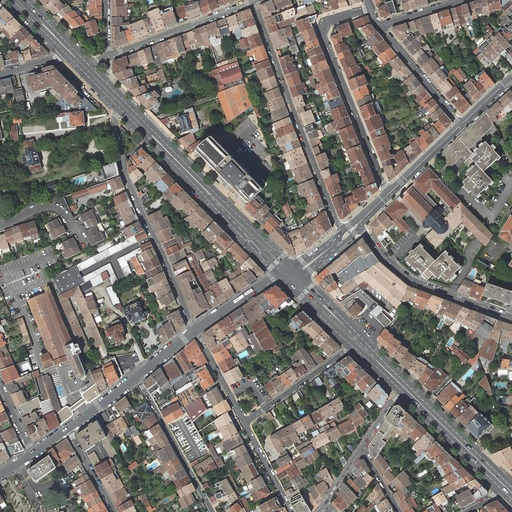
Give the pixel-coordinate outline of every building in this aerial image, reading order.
[(53,0),(47,6),(55,14),(59,11),(69,5),(67,3),(65,5),(59,0),(53,0)] [(102,7),(101,0),(100,0),(90,2),(90,7),(87,7),(87,9),(90,9),(102,7)] [(199,2),(198,0),(189,3),(190,6),(186,7),(188,16),(189,19),(202,14),(199,2)] [(203,0),(199,2),(202,14),(210,11),(207,0),(203,0)] [(216,0),(207,0),(210,11),(219,8),(216,0)] [(274,5),(273,0),(266,3),(260,5),(265,19),(273,16),(272,12),(276,10),(274,5)] [(273,0),(274,5),(276,10),(285,7),(281,0),(273,0)] [(329,2),(330,4),(332,11),(339,9),(336,0),(329,2)] [(335,0),(336,0),(339,9),(349,6),(346,0),(335,0)] [(401,0),(402,3),(405,11),(411,9),(408,0),(401,0)] [(408,0),(411,9),(417,7),(414,0),(408,0)] [(483,12),(481,0),(474,2),(477,14),(481,13),(482,16),(484,15),(483,12)] [(487,0),(481,0),(483,12),(484,15),(484,16),(491,14),(490,12),(487,0)] [(487,0),(490,12),(502,9),(501,4),(500,0),(487,0)] [(500,0),(501,4),(502,9),(503,13),(511,5),(511,1),(511,0),(500,0)] [(392,15),(397,13),(393,1),(387,3),(392,15)] [(382,18),(392,15),(387,3),(387,2),(386,3),(385,3),(386,5),(381,7),(380,4),(377,5),(378,8),(381,18),(382,18)] [(477,14),(474,2),(468,4),(471,16),(471,17),(472,20),(473,21),(476,20),(478,20),(478,19),(477,17),(477,14)] [(76,10),(71,4),(69,5),(59,11),(64,17),(73,12),(75,11),(76,10)] [(159,8),(158,4),(155,5),(157,9),(149,12),(156,32),(166,28),(160,11),(159,8)] [(323,7),(326,13),(332,11),(330,4),(323,7)] [(468,4),(462,6),(465,18),(467,22),(467,23),(469,23),(469,21),(472,20),(471,17),(471,16),(468,4)] [(313,5),(306,8),(310,18),(316,16),(317,15),(313,5)] [(511,5),(503,13),(503,14),(499,17),(505,25),(511,20),(507,15),(508,14),(509,15),(510,15),(511,13),(511,5)] [(112,18),(123,18),(124,18),(124,16),(127,16),(127,8),(124,8),(124,6),(112,7),(112,18)] [(462,6),(456,8),(459,20),(460,24),(467,22),(465,18),(462,6)] [(0,32),(2,30),(15,18),(4,7),(0,11),(0,32)] [(102,14),(102,7),(90,9),(90,15),(90,16),(95,15),(102,14)] [(174,11),(172,7),(170,8),(171,11),(164,13),(163,10),(160,11),(166,28),(178,23),(177,19),(174,11)] [(174,11),(177,19),(188,16),(186,7),(174,11)] [(283,13),(282,13),(284,20),(286,20),(287,19),(296,16),(296,12),(296,11),(295,9),(295,8),(286,12),(285,12),(284,12),(283,13)] [(306,8),(296,12),(296,16),(296,22),(310,18),(306,8)] [(454,26),(455,30),(458,29),(456,26),(460,24),(459,20),(456,8),(449,10),(451,17),(454,26)] [(251,9),(236,15),(239,23),(253,17),(251,9)] [(440,21),(442,30),(454,26),(451,17),(449,10),(437,14),(440,21)] [(76,12),(75,11),(73,12),(64,17),(69,22),(79,17),(76,12)] [(149,34),(156,32),(149,12),(147,13),(148,17),(143,19),(144,20),(149,34)] [(69,22),(75,28),(86,24),(88,23),(84,14),(82,15),(80,16),(79,17),(69,22)] [(439,31),(442,30),(440,21),(437,14),(430,16),(434,27),(435,30),(435,32),(439,31)] [(236,15),(226,18),(231,36),(231,38),(233,43),(240,40),(244,39),(241,31),(239,25),(239,23),(236,15)] [(265,19),(268,27),(276,23),(278,23),(279,22),(281,22),(278,15),(277,15),(275,16),(273,16),(265,19)] [(268,27),(270,34),(279,31),(278,28),(294,22),(295,25),(296,24),(296,22),(296,16),(287,19),(286,20),(284,20),(281,22),(279,22),(278,23),(276,23),(268,27)] [(299,31),(300,33),(302,32),(313,28),(311,24),(315,22),(315,20),(316,20),(317,18),(317,17),(316,16),(310,18),(296,22),(296,24),(296,25),(297,25),(300,27),(301,30),(299,31)] [(368,16),(354,21),(356,29),(358,29),(371,24),(368,16)] [(430,16),(420,19),(424,31),(426,33),(427,33),(426,31),(432,29),(433,31),(435,30),(434,27),(430,16)] [(253,17),(239,23),(239,25),(243,24),(244,29),(256,25),(253,17)] [(15,18),(2,30),(4,31),(3,32),(8,38),(9,37),(10,38),(23,26),(15,18)] [(123,26),(130,25),(129,23),(122,24),(122,22),(123,21),(123,18),(112,18),(112,28),(120,26),(123,26)] [(226,18),(216,22),(219,29),(218,29),(221,39),(222,41),(223,40),(223,39),(224,38),(223,36),(228,34),(229,37),(229,36),(229,37),(230,38),(231,38),(231,36),(226,18)] [(420,19),(414,21),(417,30),(419,32),(419,33),(424,31),(420,19)] [(88,23),(86,24),(90,36),(100,33),(95,20),(88,23)] [(143,37),(149,34),(144,20),(140,22),(137,23),(143,37)] [(414,21),(406,23),(409,31),(410,34),(411,35),(412,34),(411,33),(411,32),(413,31),(416,30),(417,33),(419,32),(417,30),(414,21)] [(216,22),(206,26),(210,42),(211,44),(212,48),(223,44),(222,41),(221,39),(218,29),(219,29),(216,22)] [(136,40),(143,37),(137,23),(136,23),(136,25),(133,27),(132,25),(130,26),(136,40)] [(352,40),(355,39),(353,33),(352,31),(349,23),(338,27),(340,33),(341,38),(351,34),(353,38),(351,39),(352,40)] [(391,30),(401,41),(408,36),(406,34),(409,31),(406,23),(392,28),(391,30)] [(369,39),(377,32),(371,24),(358,29),(363,34),(364,33),(368,37),(366,38),(367,40),(369,39)] [(241,31),(244,39),(259,34),(256,25),(244,29),(241,31)] [(23,26),(10,38),(9,39),(13,42),(17,38),(20,41),(16,44),(17,46),(20,45),(31,34),(23,26)] [(116,47),(129,42),(125,32),(120,34),(120,26),(112,28),(113,45),(116,47)] [(129,42),(136,40),(130,26),(128,26),(130,30),(125,32),(129,42)] [(206,26),(200,29),(204,45),(205,46),(208,45),(210,50),(213,49),(211,44),(210,42),(206,26)] [(270,34),(276,49),(290,44),(287,37),(286,33),(292,31),(290,26),(279,31),(270,34)] [(331,37),(335,47),(343,43),(341,38),(340,33),(338,27),(333,29),(330,35),(331,37)] [(495,33),(489,27),(489,28),(487,29),(493,36),(506,50),(511,57),(511,48),(511,49),(509,51),(507,49),(511,45),(509,42),(503,36),(498,31),(495,33)] [(499,29),(498,30),(498,31),(503,36),(509,42),(511,38),(511,34),(507,29),(506,27),(503,29),(501,28),(499,29)] [(307,43),(318,39),(313,28),(302,32),(307,43)] [(200,29),(193,31),(197,42),(197,43),(199,48),(201,47),(201,46),(204,45),(200,29)] [(493,36),(487,29),(485,31),(488,35),(485,38),(486,40),(488,41),(490,44),(500,55),(506,50),(493,36)] [(193,31),(187,33),(191,46),(192,48),(192,49),(196,48),(196,49),(199,48),(197,43),(197,42),(193,31)] [(376,46),(384,40),(377,32),(369,39),(367,40),(362,45),(358,48),(360,53),(362,58),(365,56),(361,50),(364,47),(367,46),(370,46),(372,49),(376,46)] [(187,33),(181,36),(185,48),(185,51),(186,52),(192,50),(192,49),(192,48),(191,46),(187,33)] [(35,39),(31,34),(20,45),(23,49),(24,49),(26,47),(28,45),(30,44),(35,39)] [(240,40),(244,53),(245,52),(264,45),(259,34),(244,39),(240,40)] [(401,41),(406,47),(418,37),(417,35),(414,37),(413,35),(412,34),(411,35),(410,34),(408,36),(401,41)] [(406,47),(413,56),(424,47),(423,46),(422,47),(418,42),(419,41),(420,42),(424,39),(421,36),(421,35),(418,37),(406,47)] [(181,36),(175,38),(178,50),(179,53),(180,56),(181,57),(187,55),(186,52),(185,51),(185,48),(181,36)] [(175,38),(169,40),(172,53),(174,58),(175,57),(176,62),(181,60),(180,56),(179,53),(178,50),(175,38)] [(35,39),(30,44),(35,50),(38,47),(39,48),(42,45),(35,39)] [(307,43),(306,44),(308,47),(305,48),(307,52),(308,51),(309,51),(321,46),(318,39),(307,43)] [(169,40),(163,43),(167,57),(167,60),(174,58),(172,53),(169,40)] [(390,47),(384,40),(376,46),(372,49),(373,51),(375,49),(379,54),(377,55),(378,57),(390,47)] [(491,62),(500,55),(490,44),(488,41),(486,40),(478,47),(481,51),(482,53),(491,62)] [(163,43),(157,45),(161,62),(163,61),(162,59),(167,57),(163,43)] [(335,47),(338,54),(350,50),(348,46),(346,47),(345,43),(343,43),(335,47)] [(29,48),(32,59),(39,57),(36,51),(35,50),(30,44),(28,45),(30,47),(29,48)] [(413,56),(418,61),(423,57),(422,55),(429,49),(430,51),(431,50),(427,44),(424,47),(413,56)] [(36,51),(39,57),(48,55),(49,52),(42,45),(39,48),(38,47),(35,50),(36,51)] [(157,45),(150,47),(154,62),(155,65),(157,65),(157,64),(160,64),(161,69),(163,68),(162,64),(161,62),(157,45)] [(250,65),(251,67),(255,66),(255,65),(269,60),(264,45),(245,52),(247,57),(253,55),(255,61),(251,62),(252,64),(250,65)] [(298,47),(297,45),(290,47),(292,54),(298,52),(299,52),(298,47)] [(310,58),(323,53),(321,46),(309,51),(308,51),(310,58)] [(150,47),(144,50),(148,63),(154,62),(150,47)] [(398,56),(390,47),(378,57),(379,58),(381,57),(386,63),(384,64),(384,65),(382,67),(383,68),(386,67),(390,62),(398,56)] [(23,54),(25,61),(32,59),(29,48),(27,48),(28,50),(24,52),(23,49),(22,50),(23,54)] [(12,50),(9,51),(11,59),(13,64),(25,61),(23,54),(21,55),(19,51),(17,52),(13,53),(12,50)] [(144,50),(138,52),(142,65),(148,63),(144,50)] [(338,54),(340,60),(352,56),(350,50),(338,54)] [(418,61),(423,67),(432,59),(435,57),(430,51),(425,55),(423,57),(418,61)] [(492,63),(491,62),(482,53),(481,51),(477,54),(476,55),(477,57),(486,68),(492,63)] [(138,52),(127,57),(129,65),(130,69),(132,68),(131,66),(138,64),(138,66),(142,65),(138,52)] [(314,65),(326,60),(323,53),(310,58),(312,61),(314,65)] [(340,60),(344,70),(357,65),(353,57),(356,56),(355,54),(352,56),(340,60)] [(289,55),(279,59),(281,65),(292,61),(294,61),(293,58),(290,59),(289,55)] [(443,66),(445,64),(442,62),(440,64),(437,60),(439,58),(437,55),(432,59),(423,67),(430,76),(440,68),(443,66)] [(201,62),(196,63),(199,73),(200,76),(206,73),(201,56),(200,56),(201,62)] [(406,66),(398,56),(390,62),(386,67),(392,74),(393,76),(394,76),(398,72),(406,66)] [(113,62),(114,74),(127,70),(126,68),(127,68),(127,66),(129,65),(127,57),(113,62)] [(228,60),(217,64),(217,65),(218,69),(223,67),(225,66),(229,65),(228,61),(228,60)] [(255,66),(258,72),(271,66),(269,60),(255,65),(255,66)] [(314,65),(311,66),(315,75),(330,69),(326,60),(314,65)] [(292,61),(281,65),(285,75),(297,71),(295,65),(294,66),(292,61)] [(218,69),(223,81),(226,90),(245,83),(245,82),(243,78),(241,71),(238,62),(229,65),(225,66),(223,67),(218,69)] [(358,67),(357,65),(344,70),(349,81),(361,76),(361,74),(358,67)] [(76,112),(84,111),(97,110),(54,66),(45,69),(44,69),(45,74),(39,75),(28,78),(30,87),(33,86),(35,92),(40,91),(47,89),(47,88),(51,87),(53,86),(58,91),(60,93),(58,94),(60,96),(62,95),(65,98),(58,105),(58,114),(76,112)] [(275,76),(271,66),(258,72),(260,79),(261,81),(262,81),(275,76)] [(413,75),(406,66),(398,72),(394,76),(393,76),(396,80),(399,77),(401,75),(405,81),(413,75)] [(430,76),(438,86),(449,78),(450,76),(451,76),(449,73),(446,76),(441,70),(444,68),(443,66),(440,68),(430,76)] [(127,70),(114,74),(121,82),(128,80),(135,77),(134,74),(132,68),(130,69),(127,70)] [(467,76),(460,68),(458,69),(456,71),(453,73),(461,81),(467,76)] [(212,71),(211,72),(211,74),(214,80),(215,83),(216,83),(220,93),(226,90),(223,81),(218,69),(212,71)] [(315,75),(313,76),(315,78),(319,77),(322,84),(318,86),(319,88),(335,82),(330,69),(315,75)] [(297,71),(285,75),(290,88),(302,84),(298,74),(300,74),(299,70),(297,71)] [(488,91),(495,84),(488,76),(485,72),(480,77),(478,75),(476,76),(477,78),(480,81),(488,91)] [(495,84),(498,82),(491,74),(488,76),(495,84)] [(128,80),(121,82),(130,91),(132,90),(139,88),(147,85),(145,80),(137,82),(137,80),(143,78),(142,75),(135,77),(128,80)] [(366,80),(364,75),(361,76),(349,81),(353,91),(368,84),(371,83),(369,79),(366,80)] [(417,80),(413,75),(405,81),(403,83),(401,85),(402,86),(403,88),(407,85),(409,87),(417,80)] [(279,88),(275,76),(262,81),(261,81),(261,82),(263,88),(266,87),(268,92),(279,88)] [(312,76),(308,78),(310,81),(310,83),(313,91),(318,89),(312,76)] [(483,95),(488,91),(480,81),(477,83),(474,80),(474,79),(473,80),(472,78),(470,76),(468,77),(470,80),(471,81),(472,82),(483,95)] [(15,91),(14,90),(13,85),(11,78),(3,80),(7,93),(15,91)] [(446,95),(456,86),(455,84),(454,85),(452,86),(447,81),(450,79),(449,78),(438,86),(446,95)] [(421,85),(417,80),(409,87),(408,87),(411,91),(407,94),(408,96),(412,92),(421,85)] [(302,84),(290,88),(293,98),(302,95),(308,93),(305,85),(310,83),(310,81),(304,83),(302,84)] [(479,99),(483,95),(472,82),(471,81),(465,86),(465,87),(467,89),(470,92),(471,93),(477,101),(479,99)] [(335,82),(319,88),(322,96),(327,93),(338,89),(335,82)] [(245,83),(226,90),(220,93),(218,93),(229,122),(253,105),(250,99),(246,87),(245,83)] [(132,90),(130,91),(137,98),(145,94),(151,92),(148,84),(147,85),(139,88),(132,90)] [(353,91),(357,101),(366,97),(366,96),(372,93),(368,84),(353,91)] [(425,89),(421,85),(412,92),(408,96),(409,97),(411,95),(414,93),(417,96),(425,89)] [(457,87),(456,86),(446,95),(451,101),(454,97),(456,96),(460,92),(456,88),(457,87)] [(26,102),(25,100),(22,88),(14,90),(15,91),(18,104),(26,102)] [(268,101),(282,96),(279,88),(268,92),(265,93),(268,101)] [(330,101),(341,96),(338,89),(327,93),(330,101)] [(429,94),(425,89),(417,96),(416,98),(418,101),(415,104),(416,105),(420,102),(429,94)] [(145,94),(137,98),(149,110),(155,105),(158,102),(159,101),(157,99),(160,95),(157,92),(158,91),(158,90),(155,91),(151,92),(145,94)] [(462,115),(471,106),(465,98),(464,97),(460,92),(456,96),(459,100),(457,101),(454,104),(462,115)] [(471,106),(477,101),(471,93),(470,92),(464,97),(465,98),(471,106)] [(375,99),(373,94),(370,95),(366,97),(357,101),(360,108),(373,103),(372,100),(375,99)] [(433,99),(429,94),(420,102),(423,105),(419,109),(420,110),(433,99)] [(302,95),(293,98),(295,103),(297,109),(305,105),(304,102),(303,98),(302,95)] [(511,101),(505,95),(498,102),(505,113),(506,115),(511,109),(511,101)] [(285,106),(282,96),(268,101),(267,102),(268,104),(270,103),(272,110),(269,111),(269,112),(271,112),(285,106)] [(332,110),(344,105),(341,96),(330,101),(328,101),(329,102),(332,110)] [(437,104),(433,99),(420,110),(421,111),(423,109),(426,113),(428,111),(437,104)] [(498,102),(487,112),(490,117),(490,118),(493,123),(498,120),(498,121),(502,118),(502,119),(506,115),(505,113),(498,102)] [(360,108),(364,120),(378,115),(382,113),(380,108),(376,110),(373,103),(360,108)] [(305,105),(297,109),(299,114),(309,110),(308,108),(310,108),(308,104),(305,105)] [(440,108),(437,104),(428,111),(430,113),(427,115),(425,117),(427,119),(430,117),(440,108)] [(336,121),(349,116),(344,105),(332,110),(331,110),(326,113),(327,115),(332,112),(336,121)] [(290,117),(285,106),(271,112),(276,123),(290,117)] [(190,130),(192,134),(193,133),(199,130),(198,128),(199,128),(194,112),(192,108),(185,111),(186,113),(183,114),(183,115),(178,117),(183,133),(190,130)] [(309,110),(299,114),(305,128),(310,125),(314,124),(321,121),(319,116),(316,108),(309,110)] [(445,113),(440,108),(430,117),(427,119),(429,121),(432,119),(435,121),(436,120),(437,119),(438,118),(445,113)] [(58,114),(56,114),(56,117),(56,118),(64,117),(64,116),(70,115),(70,121),(67,121),(67,127),(71,127),(85,125),(84,111),(76,112),(58,114)] [(451,147),(439,159),(444,163),(442,165),(442,166),(447,171),(449,169),(451,171),(455,167),(457,169),(464,162),(471,170),(476,164),(472,160),(477,154),(475,152),(486,142),(497,131),(493,123),(490,118),(490,117),(487,112),(471,128),(455,143),(456,145),(452,149),(451,147)] [(453,123),(445,113),(438,118),(439,120),(447,129),(453,123)] [(383,128),(383,127),(378,115),(364,120),(370,133),(383,128)] [(330,124),(324,126),(328,136),(337,132),(340,131),(353,125),(349,116),(336,121),(330,124)] [(293,124),(290,117),(276,123),(274,124),(277,131),(293,124)] [(166,118),(160,121),(165,126),(171,122),(167,118),(166,118)] [(439,120),(438,118),(437,119),(438,121),(435,124),(433,123),(431,124),(433,127),(440,135),(447,129),(439,120)] [(313,132),(307,134),(309,140),(319,137),(320,139),(328,136),(324,126),(321,121),(314,124),(316,130),(313,132)] [(273,132),(276,139),(277,139),(278,138),(295,131),(293,124),(277,131),(274,132),(273,132)] [(310,125),(305,128),(307,134),(313,132),(316,130),(314,124),(310,125)] [(12,138),(18,137),(16,125),(9,126),(10,129),(12,138)] [(341,140),(343,143),(344,143),(345,143),(358,137),(353,125),(340,131),(341,134),(341,135),(341,137),(342,138),(343,139),(341,140)] [(428,125),(425,128),(428,131),(435,141),(440,135),(433,127),(431,129),(428,125)] [(370,133),(372,140),(385,135),(383,128),(370,133)] [(423,130),(420,133),(422,135),(423,137),(429,146),(435,141),(428,131),(426,133),(423,130)] [(278,143),(280,146),(282,145),(298,139),(295,131),(278,138),(280,142),(278,143)] [(192,134),(178,140),(187,149),(197,143),(192,135),(193,134),(193,133),(192,134)] [(390,146),(386,134),(385,135),(372,140),(377,151),(390,146)] [(214,137),(206,141),(204,143),(197,150),(200,153),(208,161),(216,169),(226,179),(230,184),(234,187),(240,193),(249,203),(257,195),(263,188),(254,179),(230,156),(215,139),(214,137)] [(319,137),(309,140),(313,148),(322,145),(320,139),(319,137)] [(344,143),(343,143),(342,144),(342,145),(343,148),(344,148),(344,149),(345,149),(346,148),(347,150),(347,151),(361,145),(358,137),(345,143),(344,143)] [(424,151),(429,146),(423,137),(421,138),(419,137),(416,139),(417,141),(424,151)] [(418,156),(424,151),(417,141),(416,139),(415,138),(414,139),(415,141),(411,144),(412,146),(418,156)] [(197,143),(187,149),(192,154),(197,150),(204,143),(206,141),(205,139),(202,140),(197,143)] [(282,145),(285,153),(301,147),(298,139),(282,145)] [(23,142),(26,150),(36,147),(33,140),(23,142)] [(491,147),(486,142),(475,152),(477,154),(472,160),(476,164),(484,172),(500,156),(494,150),(495,149),(492,146),(491,147)] [(322,145),(313,148),(316,156),(325,153),(324,151),(324,150),(320,152),(319,150),(323,148),(322,145)] [(352,164),(352,165),(366,159),(361,145),(347,151),(352,164)] [(395,157),(394,155),(391,156),(390,154),(391,154),(390,153),(389,153),(388,150),(391,149),(390,146),(377,151),(382,162),(390,159),(395,157)] [(410,164),(418,156),(412,146),(404,151),(410,164)] [(36,147),(26,150),(25,150),(27,155),(29,164),(30,167),(32,172),(42,170),(40,164),(41,164),(36,147)] [(301,147),(285,153),(288,161),(304,155),(301,147)] [(129,171),(130,174),(137,168),(150,155),(142,148),(131,159),(137,165),(135,167),(133,166),(130,160),(129,159),(128,159),(127,159),(126,159),(128,169),(129,171)] [(401,172),(410,164),(404,151),(398,153),(399,155),(395,157),(397,163),(399,167),(401,172)] [(325,153),(316,156),(319,164),(328,161),(328,159),(325,153)] [(147,172),(157,162),(150,155),(137,168),(139,170),(142,167),(147,172)] [(304,155),(288,161),(291,169),(307,163),(304,155)] [(366,159),(352,165),(354,169),(356,168),(357,172),(358,171),(369,167),(366,159)] [(397,176),(401,172),(399,167),(397,163),(392,165),(390,159),(382,162),(390,182),(397,176)] [(328,161),(319,164),(322,172),(329,169),(331,168),(328,161)] [(117,162),(104,167),(100,168),(102,175),(98,176),(100,182),(104,180),(120,175),(117,162)] [(156,183),(167,173),(157,162),(147,172),(146,172),(156,183)] [(307,163),(293,168),(298,180),(300,179),(312,174),(307,163)] [(476,164),(471,170),(466,175),(468,177),(463,182),(466,185),(464,186),(470,192),(471,191),(477,197),(493,181),(484,172),(476,164)] [(369,167),(358,171),(360,176),(362,175),(363,178),(373,175),(369,167)] [(130,174),(134,184),(144,175),(139,170),(137,168),(130,174)] [(429,168),(415,182),(427,195),(432,189),(453,210),(461,202),(440,180),(429,168)] [(329,169),(322,172),(325,179),(330,177),(328,171),(330,171),(329,169)] [(159,188),(164,193),(177,183),(167,173),(156,183),(153,186),(157,190),(159,188)] [(314,179),(312,174),(300,179),(300,180),(298,181),(299,185),(314,179)] [(330,177),(325,179),(328,187),(338,182),(340,182),(336,174),(334,175),(330,177)] [(364,188),(376,183),(373,175),(363,178),(365,182),(363,183),(363,184),(364,187),(364,188)] [(120,176),(106,181),(108,184),(111,183),(112,188),(111,189),(112,191),(125,187),(120,176)] [(230,184),(226,179),(222,183),(226,188),(230,184)] [(317,186),(314,179),(299,185),(298,185),(300,191),(298,192),(299,193),(317,186)] [(47,185),(48,191),(57,188),(55,182),(47,185)] [(89,188),(71,194),(73,200),(107,188),(105,182),(89,188)] [(338,182),(328,187),(331,196),(342,192),(338,182)] [(397,199),(408,210),(425,227),(428,228),(430,226),(434,229),(438,233),(444,234),(448,229),(448,224),(440,216),(442,214),(442,211),(427,195),(415,182),(414,183),(415,183),(401,197),(400,196),(397,199)] [(164,193),(172,202),(184,190),(177,183),(164,193)] [(364,188),(369,199),(377,192),(378,189),(376,183),(364,188)] [(319,193),(317,186),(299,193),(300,195),(302,194),(304,199),(306,198),(319,193)] [(359,189),(353,191),(354,195),(355,197),(357,203),(364,201),(367,200),(369,199),(364,188),(364,187),(359,189)] [(138,193),(140,197),(146,192),(149,190),(147,188),(145,188),(144,188),(138,193)] [(182,209),(183,208),(192,199),(184,190),(172,202),(177,207),(176,208),(177,209),(178,207),(180,210),(182,209)] [(130,199),(127,191),(114,198),(118,205),(130,199)] [(140,197),(142,201),(148,196),(146,192),(140,197)] [(2,195),(4,204),(14,202),(12,193),(2,195)] [(169,204),(172,202),(164,193),(162,195),(161,196),(169,204)] [(306,198),(304,199),(307,206),(309,205),(322,200),(319,193),(306,198)] [(249,203),(245,207),(254,216),(264,206),(267,204),(265,202),(263,204),(257,198),(259,196),(257,195),(249,203)] [(354,195),(345,198),(345,199),(347,203),(351,213),(359,207),(359,206),(357,203),(355,197),(354,195)] [(340,196),(333,199),(340,219),(343,220),(351,213),(347,203),(345,204),(342,197),(340,196)] [(118,205),(117,206),(121,213),(133,206),(130,199),(118,205)] [(190,216),(200,206),(192,199),(183,208),(190,216)] [(397,199),(384,212),(402,231),(404,233),(410,228),(400,218),(408,210),(397,199)] [(309,205),(307,206),(308,210),(310,209),(311,211),(309,212),(304,214),(304,215),(311,213),(314,212),(325,207),(322,200),(309,205)] [(264,206),(254,216),(258,221),(269,211),(271,208),(275,204),(273,203),(272,204),(269,201),(267,204),(264,206)] [(289,205),(287,202),(279,210),(286,219),(292,213),(290,208),(289,205)] [(471,212),(461,202),(453,210),(448,215),(443,210),(442,211),(442,214),(440,216),(448,224),(448,229),(444,234),(438,233),(434,229),(426,237),(436,247),(461,222),(471,212)] [(124,220),(136,214),(133,206),(121,213),(120,213),(124,220)] [(195,228),(195,227),(208,215),(200,206),(190,216),(189,216),(186,218),(195,228)] [(269,211),(258,221),(263,226),(272,218),(273,216),(275,214),(274,213),(275,212),(271,208),(269,211)] [(499,236),(509,243),(511,238),(511,208),(511,209),(510,211),(509,212),(509,214),(510,215),(511,216),(501,231),(502,232),(499,236)] [(93,209),(81,215),(85,223),(97,216),(93,209)] [(148,216),(152,224),(163,218),(161,213),(163,211),(162,209),(159,211),(155,213),(148,216)] [(316,219),(327,233),(332,228),(326,211),(323,214),(322,212),(320,214),(321,216),(318,218),(317,216),(314,212),(311,213),(312,214),(316,219)] [(384,212),(377,218),(387,228),(388,229),(393,224),(397,228),(396,229),(400,233),(402,231),(384,212)] [(483,224),(471,212),(461,222),(462,222),(479,239),(485,246),(493,234),(488,229),(484,225),(485,224),(484,223),(483,224)] [(272,218),(263,226),(271,234),(279,226),(283,222),(282,220),(281,221),(276,216),(277,215),(277,214),(276,213),(275,214),(273,216),(272,218)] [(299,229),(298,226),(296,222),(289,224),(287,222),(293,216),(292,213),(286,219),(283,222),(285,225),(289,230),(285,234),(286,236),(279,242),(292,255),(294,256),(296,255),(290,239),(295,237),(296,236),(301,234),(300,231),(299,229)] [(124,220),(128,228),(140,221),(136,214),(124,220)] [(152,224),(157,233),(172,226),(168,218),(172,216),(171,214),(168,216),(163,218),(152,224)] [(203,234),(215,222),(208,215),(195,227),(197,228),(198,227),(202,231),(201,233),(203,234)] [(88,230),(97,225),(101,223),(97,216),(85,223),(88,230)] [(47,224),(51,231),(63,225),(62,223),(59,218),(53,221),(47,224)] [(387,228),(377,218),(371,224),(370,226),(377,237),(380,242),(384,239),(380,234),(387,228)] [(311,224),(321,237),(327,233),(316,219),(311,223),(311,222),(310,222),(311,224)] [(28,223),(32,236),(40,234),(35,220),(28,223)] [(123,230),(127,239),(135,236),(135,235),(144,230),(140,221),(128,228),(123,230)] [(203,234),(212,243),(213,242),(224,231),(215,222),(203,234)] [(279,226),(271,234),(279,242),(286,236),(285,234),(289,230),(285,225),(283,222),(279,226)] [(304,228),(315,242),(321,237),(311,224),(310,222),(309,222),(309,223),(309,224),(304,228)] [(462,222),(461,222),(436,247),(436,248),(462,222)] [(20,225),(24,239),(32,236),(28,223),(20,225)] [(12,227),(16,241),(24,239),(20,225),(12,227)] [(63,225),(51,231),(54,238),(65,233),(67,232),(63,225)] [(85,231),(89,239),(101,232),(97,225),(88,230),(85,231)] [(162,243),(162,244),(178,237),(176,234),(173,235),(171,230),(173,228),(172,226),(157,233),(162,243)] [(9,243),(16,241),(12,227),(4,230),(5,233),(9,243)] [(301,234),(307,248),(315,242),(304,228),(300,231),(301,234)] [(387,228),(380,234),(384,239),(388,235),(385,231),(388,229),(387,228)] [(148,236),(144,230),(135,235),(138,241),(148,236)] [(213,242),(224,253),(229,250),(236,243),(234,241),(224,231),(213,242)] [(89,239),(92,246),(105,239),(101,232),(89,239)] [(0,235),(0,243),(1,248),(9,246),(9,243),(5,233),(0,235)] [(296,255),(307,248),(301,234),(296,236),(298,240),(295,241),(294,238),(295,238),(295,237),(290,239),(296,255)] [(127,239),(76,265),(79,271),(138,241),(135,236),(127,239)] [(162,244),(165,250),(180,243),(183,242),(180,236),(178,237),(162,244)] [(61,244),(65,251),(77,244),(74,237),(68,240),(61,244)] [(363,238),(355,245),(361,253),(365,257),(372,252),(363,238)] [(165,250),(168,256),(184,249),(185,249),(192,245),(193,243),(191,241),(181,246),(180,243),(165,250)] [(144,252),(154,247),(151,242),(141,246),(142,247),(144,252)] [(229,250),(230,253),(235,260),(236,259),(239,262),(237,264),(240,268),(250,257),(236,243),(229,250)] [(77,244),(65,251),(69,258),(81,252),(77,244)] [(355,245),(345,253),(351,261),(361,253),(355,245)] [(425,272),(430,277),(434,274),(439,279),(441,277),(446,282),(449,279),(450,281),(456,275),(455,274),(461,268),(445,252),(436,261),(420,245),(414,251),(412,250),(409,253),(411,254),(405,260),(416,270),(418,268),(421,271),(423,273),(425,272)] [(126,279),(133,276),(130,269),(127,261),(143,253),(144,252),(142,247),(118,259),(126,279)] [(148,271),(161,265),(157,256),(154,247),(144,252),(143,253),(147,261),(144,263),(147,268),(148,271)] [(168,256),(172,266),(186,260),(188,259),(187,257),(184,249),(168,256)] [(193,254),(197,261),(200,260),(198,256),(204,254),(202,251),(202,250),(195,253),(193,254)] [(360,274),(373,266),(370,262),(376,257),(372,252),(365,257),(361,253),(351,261),(345,253),(335,262),(328,268),(331,274),(335,272),(339,279),(343,285),(352,279),(360,274)] [(133,276),(134,278),(144,273),(148,271),(147,268),(143,270),(140,264),(144,263),(147,261),(143,253),(127,261),(130,269),(133,276)] [(191,270),(212,309),(220,304),(211,287),(204,275),(197,261),(193,254),(187,257),(188,259),(188,260),(187,261),(191,270)] [(217,257),(215,258),(218,263),(219,265),(222,269),(227,278),(229,282),(232,281),(230,277),(229,277),(227,274),(227,275),(217,257)] [(250,257),(240,268),(241,270),(243,274),(250,270),(257,264),(250,257)] [(373,266),(380,262),(376,257),(370,262),(373,266)] [(215,258),(207,262),(210,267),(213,273),(217,271),(214,265),(218,263),(215,258)] [(172,266),(176,275),(189,270),(190,271),(191,270),(187,261),(186,260),(172,266)] [(402,302),(408,286),(380,262),(373,266),(360,274),(352,279),(356,285),(361,289),(365,293),(372,285),(386,298),(398,308),(391,316),(395,318),(396,319),(398,316),(400,313),(398,312),(399,309),(402,302)] [(110,263),(82,278),(85,283),(107,271),(110,278),(113,285),(119,282),(110,263)] [(257,264),(250,270),(258,279),(264,275),(264,272),(257,264)] [(60,292),(62,295),(75,288),(79,286),(85,283),(82,278),(79,271),(76,265),(66,270),(53,277),(54,280),(52,281),(54,285),(56,284),(58,288),(56,289),(58,294),(60,292)] [(150,279),(164,271),(161,265),(148,271),(144,273),(145,275),(147,273),(150,279)] [(211,287),(220,304),(228,299),(219,283),(213,273),(210,267),(204,270),(208,278),(207,278),(212,287),(211,287)] [(315,278),(320,284),(331,274),(328,268),(315,278)] [(188,272),(176,277),(194,320),(195,320),(212,309),(191,270),(190,271),(188,272)] [(241,270),(231,276),(239,291),(249,285),(243,274),(241,270)] [(243,274),(249,285),(258,279),(250,270),(243,274)] [(107,271),(85,283),(79,286),(82,293),(110,278),(107,271)] [(150,287),(166,278),(164,271),(150,279),(147,280),(150,287)] [(420,272),(427,280),(430,277),(425,272),(423,273),(421,271),(420,272)] [(320,284),(326,289),(335,281),(331,274),(320,284)] [(231,276),(230,277),(232,281),(229,282),(236,294),(239,291),(231,276)] [(169,285),(166,278),(150,287),(154,294),(157,292),(169,285)] [(219,283),(228,299),(236,294),(229,282),(227,278),(219,283)] [(343,285),(339,279),(335,281),(326,289),(330,293),(343,285)] [(336,299),(356,285),(352,279),(343,285),(330,293),(336,299)] [(481,281),(475,279),(469,296),(481,300),(482,295),(485,288),(479,286),(481,281)] [(461,286),(458,291),(469,296),(474,283),(465,280),(461,286)] [(511,291),(487,283),(485,288),(482,295),(511,305),(511,291)] [(277,285),(263,293),(270,301),(268,304),(272,312),(276,315),(294,300),(278,284),(277,285)] [(118,296),(117,294),(113,285),(106,288),(114,306),(120,303),(120,302),(118,296)] [(160,298),(172,292),(169,285),(157,292),(160,298)] [(75,288),(62,295),(59,296),(60,301),(79,344),(83,352),(83,353),(91,350),(88,345),(86,346),(82,337),(84,336),(72,307),(69,308),(65,299),(68,298),(74,295),(77,294),(81,303),(78,304),(83,314),(85,313),(87,317),(85,318),(91,333),(93,332),(97,341),(95,342),(97,347),(100,346),(105,344),(96,323),(85,299),(82,293),(79,286),(75,288)] [(415,302),(419,290),(408,286),(402,302),(404,303),(405,302),(407,299),(415,302)] [(75,345),(74,343),(73,343),(67,327),(66,327),(50,287),(45,289),(47,292),(28,300),(50,352),(43,355),(42,352),(40,353),(46,369),(55,365),(55,366),(56,365),(70,359),(77,376),(78,378),(80,378),(81,379),(84,378),(85,377),(86,375),(87,374),(87,373),(86,371),(79,354),(83,352),(79,344),(75,345)] [(380,323),(386,328),(387,326),(395,318),(391,316),(380,306),(379,304),(365,293),(361,289),(354,293),(357,296),(367,305),(368,308),(371,312),(370,313),(374,317),(380,323)] [(426,307),(433,295),(419,290),(415,302),(413,306),(424,310),(425,308),(426,307)] [(157,300),(162,309),(165,307),(176,301),(172,292),(160,298),(157,300)] [(263,293),(256,298),(268,315),(272,312),(268,304),(270,301),(263,293)] [(340,303),(355,318),(364,309),(354,299),(357,296),(354,293),(340,303)] [(92,295),(85,299),(94,320),(101,317),(98,310),(99,310),(92,295)] [(432,312),(435,314),(436,313),(444,300),(433,295),(426,307),(428,307),(433,311),(432,312)] [(256,298),(242,307),(250,322),(252,326),(263,319),(268,315),(256,298)] [(436,313),(442,316),(443,315),(451,302),(444,300),(436,313)] [(149,313),(148,311),(144,313),(139,302),(127,307),(128,308),(123,309),(127,317),(128,316),(130,321),(133,320),(134,322),(135,324),(147,318),(145,316),(149,314),(149,313)] [(454,322),(463,307),(451,302),(443,315),(454,322)] [(244,326),(250,322),(242,307),(230,316),(247,341),(251,338),(257,350),(254,352),(256,355),(265,350),(255,333),(250,336),(244,326)] [(462,325),(462,324),(463,323),(471,310),(463,307),(454,322),(453,323),(451,325),(460,330),(462,325)] [(169,317),(177,334),(185,328),(185,325),(180,310),(179,310),(168,315),(169,316),(169,317)] [(314,320),(304,310),(290,321),(298,332),(302,329),(314,320)] [(471,326),(478,313),(471,310),(463,323),(470,327),(471,326)] [(477,332),(486,316),(478,313),(471,326),(476,329),(470,338),(472,340),(477,332)] [(164,326),(170,339),(177,334),(169,317),(169,316),(167,317),(167,318),(170,321),(164,326)] [(230,316),(219,324),(226,335),(234,347),(238,353),(250,346),(247,341),(230,316)] [(487,338),(498,320),(486,316),(477,332),(487,338)] [(263,319),(252,326),(255,333),(265,350),(267,353),(271,350),(277,346),(263,319)] [(114,328),(106,331),(112,344),(124,339),(122,333),(125,332),(124,330),(122,324),(121,325),(119,320),(112,323),(114,328)] [(324,330),(314,320),(302,329),(304,330),(306,328),(316,338),(324,330)] [(483,367),(483,368),(489,368),(490,368),(492,361),(498,342),(499,339),(501,334),(503,322),(498,320),(487,338),(478,354),(479,357),(483,367)] [(510,339),(511,331),(511,324),(503,322),(499,338),(505,340),(502,352),(507,353),(509,345),(510,339)] [(25,324),(20,326),(24,336),(28,334),(27,330),(25,324)] [(163,327),(157,331),(163,345),(170,339),(164,326),(163,324),(161,325),(163,327)] [(219,324),(213,328),(220,338),(226,335),(219,324)] [(213,328),(203,334),(212,352),(213,352),(214,355),(226,349),(225,347),(220,338),(213,328)] [(377,339),(386,348),(394,337),(388,332),(389,332),(385,329),(377,339)] [(330,336),(324,330),(316,338),(314,341),(320,346),(330,336)] [(226,335),(220,338),(225,347),(227,350),(234,347),(226,335)] [(340,346),(330,336),(320,346),(330,357),(340,350),(340,346)] [(386,348),(393,355),(401,345),(402,343),(394,337),(386,348)] [(189,345),(184,349),(193,365),(199,362),(199,363),(198,364),(200,368),(206,365),(209,363),(196,340),(189,345)] [(141,354),(145,352),(140,341),(137,342),(141,354)] [(1,346),(0,346),(0,358),(4,357),(9,355),(4,344),(1,346)] [(466,363),(470,359),(471,358),(458,348),(453,344),(450,349),(455,353),(461,359),(462,359),(466,363)] [(393,355),(401,362),(407,352),(410,348),(408,347),(407,349),(401,345),(393,355)] [(309,354),(303,347),(295,353),(301,360),(309,372),(317,366),(309,354)] [(91,350),(83,353),(85,358),(94,354),(92,349),(91,350)] [(184,349),(176,355),(186,372),(194,367),(193,365),(184,349)] [(226,349),(214,355),(218,363),(231,356),(226,349)] [(325,361),(316,349),(309,354),(317,366),(325,361)] [(401,362),(409,371),(418,357),(416,355),(415,357),(407,352),(401,362)] [(473,362),(479,357),(478,354),(477,352),(471,358),(470,359),(473,362)] [(0,370),(14,365),(9,355),(4,357),(0,358),(0,370)] [(115,356),(110,357),(116,371),(120,379),(123,377),(123,374),(115,356)] [(231,356),(218,363),(221,368),(223,367),(224,368),(222,369),(224,374),(237,367),(234,361),(231,356)] [(333,377),(340,372),(355,360),(351,356),(349,356),(348,356),(335,365),(338,369),(337,370),(335,367),(329,371),(328,370),(325,373),(329,380),(333,377)] [(101,361),(104,368),(112,385),(120,379),(116,371),(110,357),(101,361)] [(409,371),(418,380),(428,364),(429,363),(427,362),(425,365),(418,361),(420,358),(418,357),(409,371)] [(173,358),(161,368),(169,380),(171,383),(172,385),(183,375),(173,358)] [(29,374),(31,373),(33,372),(29,360),(14,365),(0,370),(6,383),(29,374)] [(294,371),(299,378),(309,372),(301,360),(296,364),(299,367),(294,371)] [(360,365),(355,360),(340,372),(345,378),(346,377),(360,365)] [(511,366),(509,367),(510,361),(503,360),(501,368),(511,369),(511,368),(511,366)] [(418,380),(424,385),(436,369),(428,364),(418,380)] [(94,372),(92,373),(96,384),(101,394),(109,388),(112,385),(104,368),(101,369),(99,365),(96,366),(98,369),(94,371),(94,372)] [(200,378),(192,383),(193,385),(194,387),(201,382),(211,376),(206,365),(200,368),(196,370),(195,371),(200,378)] [(240,366),(237,367),(224,374),(230,385),(244,378),(243,376),(242,377),(241,376),(239,377),(235,372),(238,370),(238,369),(239,368),(242,367),(241,365),(240,366)] [(369,374),(360,365),(346,377),(353,386),(355,384),(369,374)] [(424,385),(432,393),(450,375),(449,375),(448,376),(437,367),(437,366),(436,369),(424,385)] [(292,367),(286,372),(293,383),(299,378),(294,371),(292,367)] [(161,368),(153,375),(161,387),(163,390),(165,388),(163,386),(167,382),(170,385),(171,383),(169,380),(161,368)] [(243,376),(239,368),(238,369),(238,370),(235,372),(239,377),(241,376),(242,377),(243,376)] [(286,372),(280,376),(287,387),(293,383),(286,372)] [(22,382),(32,378),(32,377),(31,373),(29,374),(6,383),(8,388),(22,382)] [(44,417),(51,431),(60,424),(72,416),(73,414),(73,413),(72,411),(69,408),(69,407),(67,406),(66,406),(66,407),(61,410),(58,400),(51,379),(49,379),(48,376),(47,374),(43,376),(43,377),(38,378),(45,400),(40,402),(42,409),(44,415),(44,417)] [(376,381),(369,374),(355,384),(357,385),(359,384),(363,390),(361,391),(362,393),(364,391),(376,381)] [(153,375),(144,381),(154,398),(156,396),(154,394),(161,387),(153,375)] [(487,389),(490,386),(488,381),(486,375),(480,382),(487,389)] [(215,383),(211,376),(201,382),(205,390),(215,383)] [(280,376),(272,381),(280,392),(287,387),(280,376)] [(319,386),(315,379),(312,382),(317,390),(318,389),(320,392),(322,391),(319,386)] [(272,381),(271,380),(269,381),(270,383),(265,386),(273,397),(280,392),(272,381)] [(386,391),(376,381),(364,391),(377,404),(379,405),(380,403),(383,405),(387,399),(388,399),(388,398),(389,397),(389,396),(389,395),(389,394),(386,393),(386,391)] [(22,382),(8,388),(11,395),(23,390),(24,389),(22,382)] [(436,397),(445,406),(458,393),(461,390),(452,382),(436,397)] [(101,394),(96,384),(89,389),(83,393),(83,394),(83,396),(84,397),(86,400),(87,402),(88,402),(89,402),(90,402),(94,399),(101,394)] [(224,391),(220,384),(206,394),(201,398),(203,402),(212,396),(213,397),(224,391)] [(343,393),(337,384),(333,387),(339,396),(343,393)] [(176,391),(178,395),(185,408),(193,421),(208,410),(203,402),(201,398),(198,394),(194,387),(193,385),(187,388),(186,386),(176,391)] [(11,395),(17,406),(23,404),(28,401),(29,400),(28,399),(26,399),(23,393),(25,392),(24,390),(23,390),(11,395)] [(297,392),(292,395),(296,401),(300,398),(297,392)] [(445,406),(451,411),(462,400),(465,397),(462,394),(460,395),(458,393),(445,406)] [(178,395),(175,397),(178,402),(182,410),(185,408),(178,395)] [(116,405),(122,416),(123,418),(125,418),(124,416),(126,415),(123,411),(129,408),(131,411),(132,410),(134,412),(136,411),(134,409),(127,396),(116,405)] [(203,402),(208,410),(211,407),(213,406),(217,404),(213,397),(212,396),(203,402)] [(86,400),(84,397),(77,403),(69,408),(72,411),(79,406),(86,400)] [(451,411),(458,418),(471,405),(478,398),(477,397),(476,398),(474,397),(471,400),(469,398),(468,399),(467,399),(464,402),(462,400),(451,411)] [(345,407),(340,398),(329,403),(335,413),(337,417),(338,419),(340,418),(337,412),(345,408),(345,407)] [(217,404),(213,406),(220,417),(228,411),(232,409),(227,399),(217,404)] [(136,408),(134,409),(136,411),(137,414),(141,421),(144,419),(147,425),(153,422),(149,416),(153,413),(154,413),(147,401),(146,402),(147,404),(137,410),(136,408)] [(146,402),(136,408),(137,410),(147,404),(146,402)] [(178,402),(161,411),(166,419),(182,410),(178,402)] [(335,413),(329,403),(319,409),(328,424),(334,421),(338,419),(337,417),(333,419),(328,421),(327,418),(331,415),(335,413)] [(357,410),(363,418),(368,414),(364,409),(364,408),(364,407),(360,403),(355,407),(357,410)] [(407,412),(401,405),(395,406),(386,419),(370,445),(370,449),(376,459),(379,453),(386,443),(381,440),(392,423),(397,427),(407,412)] [(458,418),(467,427),(480,413),(479,414),(471,405),(458,418)] [(328,424),(319,409),(310,415),(318,429),(320,428),(318,424),(323,421),(325,425),(328,424)] [(357,427),(365,421),(363,418),(357,410),(350,415),(354,422),(357,427)] [(220,417),(216,420),(218,426),(217,427),(218,429),(233,422),(228,411),(220,417)] [(6,412),(0,414),(0,423),(1,423),(9,419),(6,412)] [(106,412),(97,418),(99,420),(100,423),(103,421),(109,418),(106,412)] [(413,417),(407,412),(397,427),(391,435),(394,437),(398,432),(401,434),(413,417)] [(160,424),(153,413),(149,416),(153,422),(147,425),(150,429),(160,424)] [(349,413),(347,415),(349,419),(337,425),(342,435),(354,429),(352,424),(354,422),(350,415),(349,413)] [(467,427),(478,438),(492,424),(480,413),(467,427)] [(28,415),(22,418),(24,421),(27,427),(30,435),(34,442),(41,437),(35,423),(33,419),(32,417),(29,419),(26,420),(26,419),(29,417),(28,415)] [(40,421),(47,434),(51,431),(44,417),(44,415),(39,418),(40,421)] [(310,415),(301,420),(306,430),(308,432),(309,434),(310,433),(308,430),(311,428),(313,432),(318,429),(310,415)] [(122,416),(113,421),(119,432),(121,434),(127,430),(129,434),(129,433),(132,432),(129,428),(123,418),(122,416)] [(418,423),(413,417),(401,434),(405,437),(403,440),(405,442),(410,435),(418,423)] [(79,436),(80,437),(85,444),(87,444),(90,448),(102,440),(104,443),(102,444),(111,458),(113,456),(114,457),(118,454),(111,443),(100,423),(99,420),(79,433),(79,436)] [(301,420),(292,424),(299,437),(302,435),(301,433),(306,430),(301,420)] [(41,437),(47,434),(40,421),(35,423),(41,437)] [(103,421),(100,423),(111,443),(113,442),(111,439),(116,437),(114,434),(119,432),(113,421),(106,426),(103,421)] [(334,421),(328,424),(325,425),(323,427),(331,441),(342,435),(337,425),(334,421)] [(233,422),(218,429),(219,432),(222,431),(226,439),(239,433),(233,422)] [(392,423),(381,440),(386,443),(391,435),(397,427),(392,423)] [(428,432),(418,423),(410,435),(418,442),(428,432)] [(149,438),(163,430),(160,424),(150,429),(145,432),(149,438)] [(292,424),(286,428),(294,443),(301,439),(299,437),(292,424)] [(131,427),(129,428),(132,432),(132,433),(134,437),(139,435),(140,434),(138,430),(137,431),(134,425),(131,427)] [(3,435),(0,436),(4,444),(18,437),(13,427),(2,432),(3,435)] [(314,443),(317,448),(331,441),(323,427),(320,428),(318,429),(313,432),(312,432),(314,435),(315,437),(312,439),(314,443)] [(286,428),(277,433),(286,448),(288,448),(289,447),(290,446),(294,443),(286,428)] [(155,443),(167,436),(163,430),(149,438),(148,439),(152,446),(155,443)] [(437,441),(428,432),(418,442),(415,444),(420,450),(416,454),(419,457),(437,441)] [(239,433),(226,439),(224,440),(230,451),(245,444),(239,433)] [(282,458),(278,461),(281,467),(292,461),(292,462),(293,461),(286,448),(277,433),(271,437),(282,458)] [(139,435),(134,437),(139,444),(143,442),(141,439),(139,435)] [(0,465),(11,458),(9,454),(8,452),(4,444),(0,436),(0,465)] [(157,452),(170,443),(167,436),(155,443),(158,448),(149,455),(150,457),(157,452)] [(18,437),(4,444),(8,452),(9,454),(22,447),(19,441),(18,437)] [(80,437),(78,438),(86,451),(90,448),(87,444),(85,444),(80,437)] [(312,439),(303,444),(305,448),(314,443),(312,439)] [(446,449),(437,441),(419,457),(418,458),(420,460),(426,455),(430,459),(432,459),(434,461),(446,449)] [(60,443),(54,448),(60,458),(63,463),(71,458),(69,455),(75,452),(69,442),(68,443),(67,443),(66,443),(66,442),(65,442),(65,443),(63,442),(61,444),(60,443)] [(160,462),(162,465),(165,463),(177,455),(170,443),(157,452),(157,454),(159,453),(163,460),(160,462)] [(299,451),(301,456),(303,459),(305,458),(305,456),(311,453),(317,449),(317,448),(314,443),(305,448),(299,451)] [(231,454),(234,460),(235,459),(249,452),(245,444),(230,451),(228,452),(229,455),(231,454)] [(211,452),(214,459),(218,457),(212,446),(208,448),(210,450),(211,452)] [(494,454),(502,461),(511,458),(511,455),(509,449),(511,449),(510,447),(509,447),(494,454)] [(54,448),(49,451),(51,454),(58,466),(60,465),(60,466),(62,465),(59,459),(60,458),(54,448)] [(311,453),(314,459),(320,455),(317,449),(311,453)] [(455,458),(446,449),(434,461),(435,462),(435,464),(437,466),(439,466),(440,467),(443,465),(455,458)] [(94,451),(88,455),(95,467),(101,463),(94,451)] [(234,468),(235,470),(241,468),(253,461),(249,452),(235,459),(239,465),(234,468)] [(305,456),(305,458),(308,462),(314,459),(311,453),(305,456)] [(376,459),(374,461),(378,468),(386,457),(384,456),(383,458),(379,453),(376,459)] [(58,466),(51,454),(29,469),(37,481),(58,466)] [(63,464),(68,472),(76,467),(78,469),(81,468),(83,472),(79,474),(81,477),(87,474),(77,455),(63,464)] [(162,465),(160,466),(164,472),(169,469),(180,460),(177,455),(165,463),(162,465)] [(200,475),(211,469),(212,470),(217,466),(212,456),(195,466),(200,475)] [(214,459),(219,467),(223,465),(219,456),(218,457),(214,459)] [(293,461),(292,462),(294,464),(296,463),(303,459),(301,456),(293,461)] [(386,457),(378,468),(382,476),(389,465),(385,460),(387,458),(386,457)] [(115,464),(111,458),(101,463),(95,467),(98,472),(112,466),(115,464)] [(305,458),(303,459),(296,463),(299,468),(308,462),(305,458)] [(463,466),(455,458),(443,465),(448,475),(463,466)] [(511,458),(502,461),(510,469),(511,468),(511,458)] [(368,473),(371,470),(364,459),(360,459),(356,466),(363,478),(368,473)] [(180,460),(169,469),(171,473),(167,475),(169,477),(172,475),(184,467),(180,460)] [(246,478),(248,483),(261,476),(253,461),(241,468),(244,474),(240,476),(242,480),(246,478)] [(278,461),(271,464),(275,470),(277,469),(281,467),(278,461)] [(281,467),(277,469),(279,473),(283,471),(286,469),(294,464),(292,462),(292,461),(281,467)] [(296,463),(294,464),(300,474),(303,473),(299,468),(296,463)] [(300,474),(294,464),(286,469),(292,479),(300,474)] [(112,467),(112,466),(98,472),(101,478),(113,472),(111,468),(112,467)] [(367,487),(368,486),(363,478),(356,466),(352,472),(357,478),(353,481),(363,493),(364,491),(362,488),(365,485),(367,487)] [(471,474),(463,466),(448,475),(447,476),(451,484),(453,483),(471,474)] [(184,467),(172,475),(173,477),(172,478),(174,482),(176,482),(188,474),(184,467)] [(393,469),(391,467),(388,470),(383,477),(388,485),(393,481),(395,478),(390,472),(393,469)] [(328,468),(321,472),(330,488),(335,481),(329,469),(328,468)] [(329,469),(335,481),(337,477),(332,468),(329,469)] [(408,478),(410,477),(404,470),(395,478),(393,481),(397,486),(408,478)] [(279,473),(277,475),(279,479),(286,475),(283,471),(279,473)] [(68,472),(63,475),(67,482),(72,479),(68,472)] [(113,472),(101,478),(106,486),(117,480),(113,472)] [(320,484),(317,486),(324,498),(330,488),(321,472),(319,473),(320,477),(317,478),(317,480),(320,484)] [(55,477),(68,500),(75,496),(73,493),(72,490),(67,482),(63,475),(61,473),(55,477)] [(227,477),(234,489),(238,488),(230,473),(224,476),(225,478),(227,477)] [(303,473),(300,474),(292,479),(298,490),(299,489),(309,483),(306,478),(303,479),(302,476),(304,475),(303,473)] [(368,486),(373,478),(368,473),(363,478),(368,486)] [(74,486),(75,488),(90,479),(87,474),(81,477),(74,481),(75,483),(77,482),(78,484),(77,485),(74,486)] [(188,474),(176,482),(180,489),(193,482),(188,474)] [(471,474),(453,483),(456,488),(467,483),(475,478),(471,474)] [(249,490),(250,493),(251,493),(267,484),(262,476),(261,476),(248,483),(251,489),(249,490)] [(208,496),(212,502),(235,490),(234,489),(227,477),(225,478),(213,485),(214,487),(221,484),(225,492),(222,494),(221,491),(218,490),(208,496)] [(357,491),(361,495),(363,493),(353,481),(351,478),(346,483),(354,493),(357,491)] [(412,483),(408,478),(397,486),(395,487),(398,491),(406,487),(412,483)] [(483,485),(475,478),(467,483),(469,486),(470,488),(474,494),(483,485)] [(80,492),(93,484),(90,479),(75,488),(72,490),(73,493),(78,490),(80,492)] [(117,480),(106,486),(110,494),(123,486),(124,486),(120,480),(119,481),(118,479),(117,480)] [(193,482),(180,489),(178,490),(182,496),(192,491),(197,489),(193,482)] [(349,503),(350,504),(358,497),(354,493),(346,483),(345,482),(339,492),(349,503)] [(373,502),(383,491),(378,483),(367,498),(373,502)] [(456,488),(453,483),(451,484),(442,489),(443,491),(447,498),(449,497),(447,493),(456,488)] [(93,484),(80,492),(83,498),(97,490),(93,484)] [(267,484),(251,493),(256,502),(271,493),(267,484)] [(317,486),(316,485),(309,489),(311,492),(319,505),(324,498),(317,486)] [(483,485),(474,494),(477,499),(488,494),(488,491),(483,485)] [(123,486),(110,494),(114,501),(127,494),(126,493),(128,492),(125,488),(124,488),(123,486)] [(462,490),(457,493),(455,494),(457,496),(462,493),(462,492),(462,491),(462,490),(463,490),(464,490),(465,490),(465,491),(470,488),(469,486),(462,490)] [(398,491),(393,494),(396,498),(405,493),(408,491),(408,490),(406,487),(398,491)] [(462,493),(457,496),(463,507),(477,499),(474,494),(470,488),(465,491),(465,490),(464,490),(463,490),(462,490),(462,491),(462,492),(462,493)] [(299,489),(298,490),(293,492),(288,495),(295,509),(297,508),(299,511),(297,511),(311,511),(312,511),(304,497),(299,489)] [(97,490),(83,498),(83,500),(85,499),(86,501),(85,502),(85,503),(87,502),(99,495),(97,490)] [(212,502),(215,507),(221,503),(220,502),(225,499),(226,501),(229,500),(228,497),(230,496),(235,504),(240,500),(240,499),(235,490),(212,502)] [(337,511),(341,509),(349,503),(339,492),(337,490),(336,493),(339,496),(332,502),(337,511)] [(182,496),(179,498),(183,507),(196,500),(192,491),(182,496)] [(369,511),(385,495),(383,491),(373,502),(368,508),(363,505),(357,511),(369,511)] [(447,498),(443,491),(433,497),(435,500),(437,504),(439,507),(441,511),(447,511),(444,506),(442,507),(439,503),(445,500),(445,499),(447,498)] [(319,505),(311,492),(304,497),(312,511),(319,505)] [(127,494),(114,501),(117,507),(129,500),(127,497),(130,495),(129,493),(127,494)] [(145,493),(140,496),(141,496),(142,499),(144,502),(148,499),(145,493)] [(405,493),(396,498),(399,504),(412,496),(411,494),(407,497),(405,493)] [(419,495),(418,493),(413,496),(412,496),(399,504),(403,511),(406,511),(414,508),(423,502),(422,501),(417,504),(414,498),(419,495)] [(99,495),(87,502),(90,508),(103,501),(99,495)] [(244,507),(247,511),(253,509),(252,507),(251,506),(250,506),(245,496),(240,499),(240,500),(244,507)] [(279,511),(280,511),(279,509),(282,507),(276,496),(268,501),(274,511),(279,511)] [(386,511),(392,508),(393,508),(387,498),(378,506),(381,511),(386,511)] [(129,500),(117,507),(120,511),(133,505),(135,503),(134,502),(133,503),(131,499),(129,500)] [(193,504),(196,509),(204,504),(202,500),(193,504)] [(232,504),(226,508),(227,510),(230,508),(232,511),(239,511),(244,507),(240,500),(235,504),(233,505),(232,504)] [(499,511),(506,509),(497,500),(481,508),(483,511),(499,511)] [(98,511),(106,507),(103,501),(90,508),(89,509),(90,511),(98,511)] [(260,505),(263,511),(274,511),(268,501),(260,505)] [(65,511),(63,502),(42,505),(43,511),(65,511)] [(342,511),(350,504),(349,503),(341,509),(342,511)]
